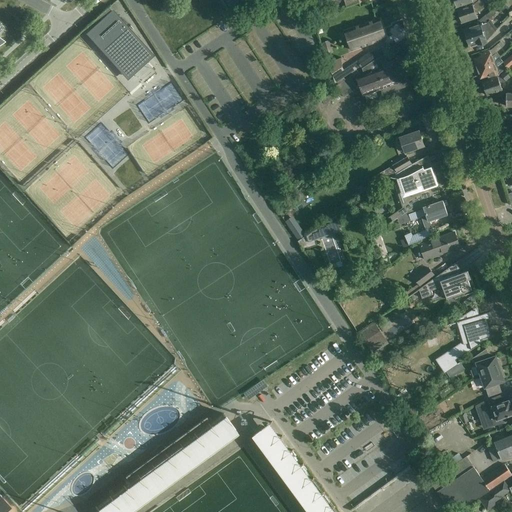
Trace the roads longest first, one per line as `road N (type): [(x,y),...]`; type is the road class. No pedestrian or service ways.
road 1 (residential): [(131,0),(353,352)]
road 2 (residential): [(465,145),(414,0)]
road 3 (residential): [(511,278),(465,145)]
